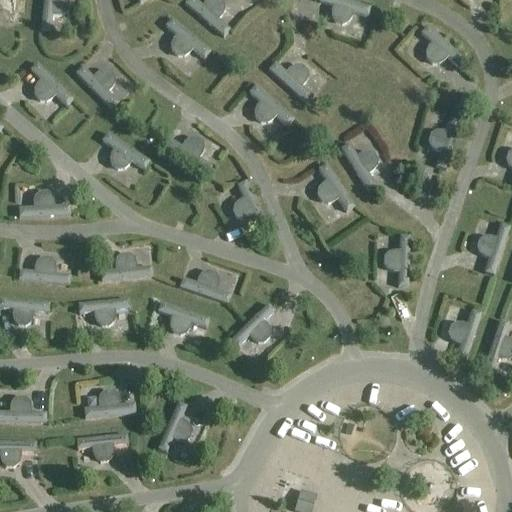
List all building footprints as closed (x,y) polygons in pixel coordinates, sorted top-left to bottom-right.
[(24,10),(23,0),(10,0),(10,44),(20,44),(20,24),(34,24),(35,10),(24,10)] [(52,35),(54,20),(58,20),(64,19),(70,14),(70,6),(66,0),(65,0),(45,0),(41,34),(52,35)] [(203,8),(193,0),(191,0),(186,7),(225,41),(231,33),(220,23),(224,19),(226,14),(225,7),(218,2),(212,2),(206,5),(203,8)] [(369,21),(372,11),(335,0),(321,0),(320,6),(333,10),(332,14),(332,21),(335,26),(343,28),(349,26),(352,21),(354,16),(369,21)] [(433,0),(445,11),(456,0),(433,0)] [(212,55),(172,21),(165,30),(177,39),(174,43),(172,49),(172,55),(179,61),(186,61),(190,58),(194,53),(205,63),(212,55)] [(466,64),(428,29),(421,36),(432,46),(429,50),(426,56),(427,63),(433,68),(439,68),(444,66),(448,61),(460,71),(466,64)] [(409,79),(419,88),(429,78),(395,47),(389,54),(383,48),(376,56),(405,83),(409,79)] [(74,103),(38,66),(31,73),(41,84),(38,87),(35,93),(35,99),(41,105),(47,106),(53,103),(57,100),(66,111),(74,103)] [(287,76),(276,66),(269,74),(308,107),(315,99),(304,90),(307,87),(309,81),(309,74),(302,69),(295,69),(290,72),(287,76)] [(94,80),(84,70),(76,78),(113,113),(121,105),(110,96),(113,91),(116,86),(116,80),(110,74),(103,74),(97,77),(94,80)] [(295,122),(256,88),(249,95),(261,106),(257,111),(255,116),(256,122),(262,127),(268,127),(274,123),(277,120),(288,130),(295,122)] [(447,174),(462,125),(452,122),(448,136),(444,134),(437,134),(431,138),(429,145),(431,151),(436,155),(441,156),(437,170),(447,174)] [(151,165),(108,136),(102,144),(115,153),(112,157),(110,163),(112,169),(118,174),(125,173),(129,169),(133,165),(145,175),(151,165)] [(205,152),(204,145),(197,141),(191,142),(185,145),(182,149),(170,141),(164,151),(207,179),(213,170),(201,162),(203,158),(205,152)] [(403,141),(396,160),(408,165),(416,146),(403,141)] [(358,159),(350,147),(342,152),(369,195),(379,189),(370,178),(374,175),(378,170),(379,163),(374,157),(367,155),(361,157),(358,159)] [(355,210),(327,167),(319,173),(327,185),(322,188),(319,192),(318,199),(322,206),(328,208),(334,207),(339,204),(346,216),(355,210)] [(294,228),(316,220),(300,177),(287,182),(292,197),(284,200),(294,228)] [(269,231),(247,184),(238,189),(244,202),(239,204),(235,208),(233,215),(236,223),(242,225),(248,225),(254,222),(259,235),(269,231)] [(56,210),(56,206),(54,199),(49,195),(41,195),(35,200),(34,206),(34,211),(20,211),(20,222),(71,220),(71,209),(56,210)] [(494,280),(511,231),(501,227),(496,241),(493,240),(486,240),(480,243),(477,251),(480,257),(485,260),(489,262),(483,276),(494,280)] [(409,291),(411,240),(400,239),(400,254),(396,254),(390,255),(384,260),(384,268),(388,273),(394,276),(399,276),(400,291),(409,291)] [(466,246),(450,247),(452,285),(469,284),(466,246)] [(99,277),(100,288),(151,283),(150,274),(136,275),(135,270),(133,265),(127,260),(120,261),(115,265),(114,271),(114,277),(99,277)] [(365,296),(378,294),(371,261),(351,265),(356,286),(363,285),(365,296)] [(17,276),(16,287),(67,292),(68,282),(54,281),(54,276),(53,270),(48,265),(41,264),(35,267),(33,273),(32,278),(17,276)] [(219,288),(219,282),(217,277),(208,274),(202,277),(199,282),(198,287),(184,282),(180,292),(229,308),(233,297),(218,293),(219,288)] [(48,319),(48,308),(0,304),(0,314),(11,315),(11,320),(12,325),(17,331),(24,331),(30,328),(32,323),(33,317),(48,319)] [(128,316),(128,305),(77,310),(77,319),(92,318),(92,323),(95,328),(100,333),(108,332),(112,328),(114,322),(113,317),(128,316)] [(207,333),(210,323),(162,306),(158,316),(172,320),(171,324),(171,331),(174,337),(181,340),(188,337),(191,332),(193,328),(207,333)] [(265,347),(271,340),(272,334),(268,328),(265,325),(276,315),(269,308),(232,343),(239,350),(250,340),(253,344),(259,347),(265,347)] [(465,366),(482,317),(472,314),(467,328),(463,327),(458,326),(451,330),(448,337),(451,343),(457,347),(461,349),(455,362),(465,366)] [(510,363),(511,361),(511,343),(510,342),(506,341),(510,327),(501,324),(484,372),(495,375),(498,362),(504,363),(510,363)] [(326,403),(383,419),(387,405),(330,389),(326,403)] [(121,409),(121,404),(118,398),(113,394),(105,395),(100,400),(99,406),(99,411),(85,412),(86,423),(137,418),(136,408),(121,409)] [(32,417),(32,412),(31,405),(26,401),(18,401),(13,405),(11,411),(10,416),(0,415),(0,426),(47,427),(47,417),(32,417)] [(184,446),(191,443),(194,436),(191,429),(187,425),(182,423),(188,410),(179,406),(158,453),(168,457),(173,444),(177,445),(184,446)] [(115,454),(115,450),(129,449),(128,438),(77,444),(78,454),(93,452),(93,456),(95,463),(101,467),(109,466),(114,461),(115,454)] [(37,457),(37,447),(0,445),(0,456),(0,460),(2,466),(6,471),(15,471),(20,467),(22,461),(22,456),(37,457)] [(394,511),(406,511),(404,500),(392,503),(394,511)] [(265,501),(262,511),(281,511),(282,504),(265,501)]
